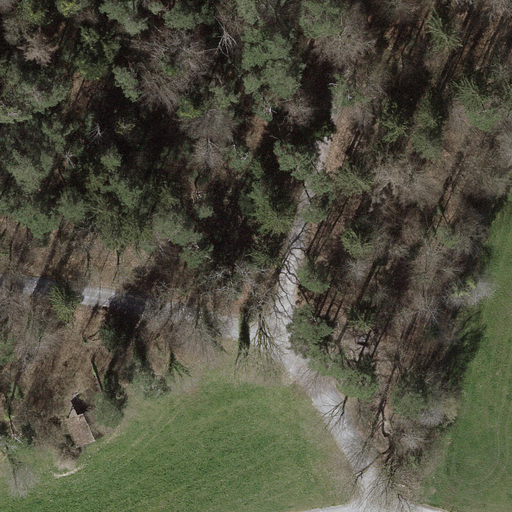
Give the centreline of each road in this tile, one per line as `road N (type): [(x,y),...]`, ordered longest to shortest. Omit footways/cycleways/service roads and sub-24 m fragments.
road 1 (track): [(356,0),(281,299),(286,352)]
road 2 (track): [(0,281),(197,316),(286,352)]
road 3 (track): [(286,352),(352,440),(379,508)]
